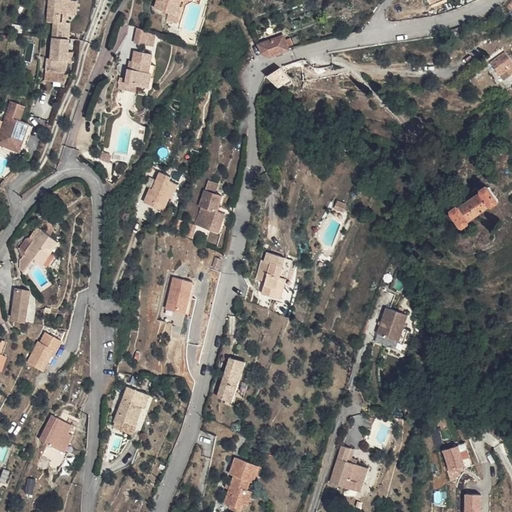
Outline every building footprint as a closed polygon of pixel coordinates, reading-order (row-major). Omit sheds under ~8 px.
[(49,0),(48,20),(55,21),(51,57),(48,57),(47,70),(65,72),(67,72),(67,69),(69,51),(70,38),(68,38),(69,21),(67,21),(68,13),(72,13),(73,0),(49,0)] [(156,0),(155,6),(168,11),(168,12),(178,15),(182,4),(179,3),(179,0),(156,0)] [(178,15),(168,12),(166,17),(176,21),(178,15)] [(148,30),(137,27),(136,42),(146,43),(148,30)] [(290,51),(284,34),(261,42),(265,53),(275,56),(290,51)] [(153,53),(137,51),(136,59),(134,67),(130,66),(128,78),(127,81),(141,83),(151,85),(153,77),(153,73),(150,72),(153,53)] [(511,56),(508,51),(492,62),(502,76),(511,68),(511,56)] [(297,80),(281,68),(269,76),(281,89),(297,80)] [(65,72),(47,70),(46,79),(64,81),(65,72)] [(119,86),(140,89),(141,83),(127,81),(128,78),(120,77),(119,86)] [(151,85),(141,83),(140,89),(139,93),(150,95),(151,85)] [(22,120),(26,105),(12,101),(0,137),(23,145),(30,123),(22,120)] [(23,145),(0,137),(0,143),(21,151),(23,145)] [(112,154),(104,152),(102,158),(110,161),(112,154)] [(144,202),(165,210),(172,194),(175,195),(180,184),(170,180),(173,174),(161,169),(154,187),(151,185),(144,202)] [(214,179),(211,187),(219,189),(221,181),(214,179)] [(339,185),(330,182),(328,190),(336,193),(339,185)] [(204,209),(211,187),(208,186),(200,208),(204,209)] [(491,187),(489,186),(484,190),(484,192),(462,207),(461,206),(454,210),(454,213),(463,226),(465,227),(472,223),(472,220),(492,206),(494,206),(500,202),(500,200),(491,187)] [(211,187),(204,209),(204,211),(209,213),(211,209),(219,211),(225,194),(219,192),(219,189),(211,187)] [(225,213),(219,211),(211,209),(209,213),(204,211),(200,225),(220,231),(225,213)] [(43,228),(39,225),(32,235),(36,238),(43,228)] [(61,241),(43,228),(36,238),(32,235),(31,235),(22,247),(25,255),(22,259),(21,264),(25,267),(34,255),(45,263),(61,241)] [(272,258),(262,256),(257,275),(268,278),(272,258)] [(223,259),(218,257),(215,267),(220,268),(223,259)] [(283,261),(272,258),(268,278),(264,291),(284,296),(289,276),(280,273),(283,261)] [(292,264),(283,261),(280,273),(289,276),(292,264)] [(175,277),(167,308),(186,313),(194,281),(175,277)] [(373,313),(383,317),(388,303),(395,290),(385,286),(373,313)] [(17,287),(15,296),(30,299),(32,289),(17,287)] [(388,303),(383,317),(397,323),(408,295),(395,290),(388,303)] [(27,321),(30,299),(15,296),(11,319),(27,321)] [(40,340),(29,361),(45,370),(54,354),(56,355),(64,340),(48,332),(42,341),(40,340)] [(247,361),(231,356),(219,395),(234,401),(247,361)] [(155,394),(135,386),(122,419),(133,423),(131,429),(136,431),(146,407),(149,409),(155,394)] [(75,423),(54,414),(43,439),(51,443),(48,447),(47,450),(45,455),(45,456),(46,458),(48,461),(49,463),(50,464),(51,465),(53,467),(54,467),(56,468),(58,468),(60,468),(62,468),(65,464),(68,458),(71,452),(69,451),(77,434),(71,432),(75,423)] [(455,446),(441,450),(447,471),(462,466),(455,446)] [(335,485),(344,464),(342,463),(348,449),(340,447),(328,483),(335,485)] [(354,451),(350,449),(344,464),(356,468),(358,460),(351,459),(354,451)] [(262,464),(237,455),(231,472),(236,473),(226,502),(234,505),(233,510),(239,511),(247,511),(254,494),(247,491),(250,481),(256,483),(262,464)] [(344,464),(335,485),(359,493),(368,469),(356,468),(344,464)] [(30,477),(27,492),(34,493),(37,478),(30,477)] [(482,511),(483,493),(467,493),(466,511),(482,511)]
